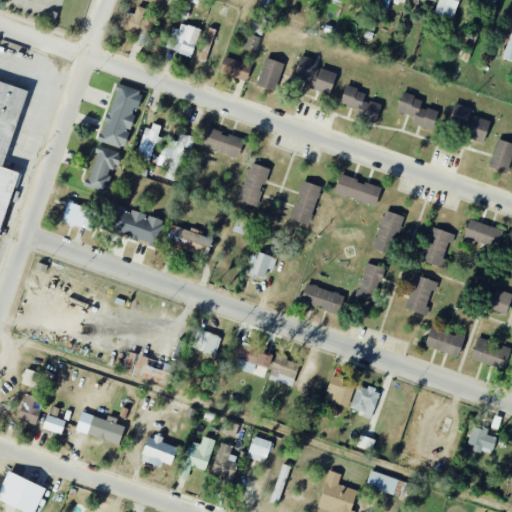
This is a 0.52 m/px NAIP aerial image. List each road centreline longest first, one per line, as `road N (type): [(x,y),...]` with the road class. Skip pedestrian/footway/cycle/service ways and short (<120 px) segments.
road 1 (residential): [(511,205),(0,25)]
road 2 (residential): [(511,409),(24,240)]
road 3 (residential): [(0,308),(106,0)]
road 4 (residential): [(185,511),(0,446)]
